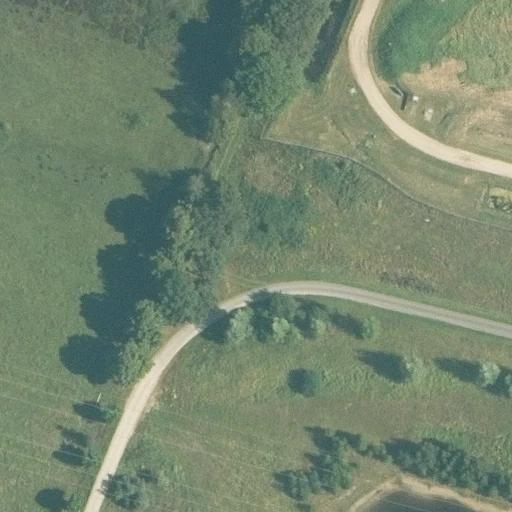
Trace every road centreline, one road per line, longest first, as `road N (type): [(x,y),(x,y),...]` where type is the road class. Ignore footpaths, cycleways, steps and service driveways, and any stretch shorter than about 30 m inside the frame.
road 1 (unclassified): [(90,511),(136,398),(167,349),(244,299),(294,287),(344,292),(511,332)]
road 2 (track): [(136,398),(291,0)]
road 3 (track): [(379,0),(362,42),(363,87),(416,145),(511,173)]
